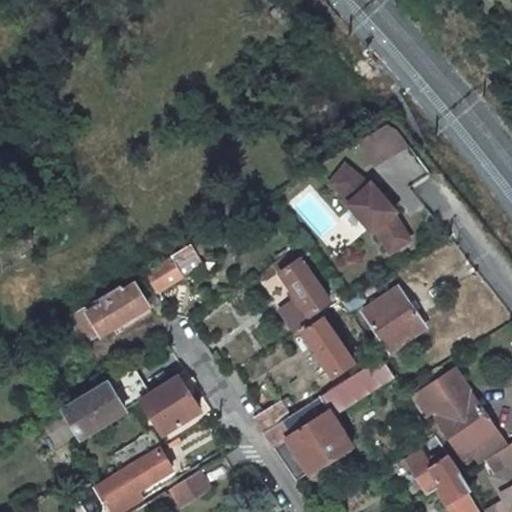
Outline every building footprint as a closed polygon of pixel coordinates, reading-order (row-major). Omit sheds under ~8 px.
[(354,142),(369,169),(386,158),(371,132),(354,142)] [(404,185),(424,173),(409,148),(389,160),(404,185)] [(367,186),(343,166),(328,183),(348,201),(345,204),(371,234),(374,231),(389,254),(408,241),(392,215),(394,213),(368,185),(367,186)] [(187,273),(201,264),(190,247),(176,255),(187,273)] [(328,301),(307,270),(317,264),(306,248),(296,254),(275,266),(280,274),(296,298),(280,309),(291,325),(307,315),(328,301)] [(176,255),(171,258),(146,273),(156,291),(181,277),(187,273),(176,255)] [(100,336),(147,306),(133,284),(86,314),(100,336)] [(397,290),(363,313),(389,351),(423,328),(397,290)] [(364,303),(357,293),(343,302),(350,312),(364,303)] [(67,333),(85,323),(77,310),(60,321),(67,333)] [(325,320),(304,333),(331,376),(352,362),(325,320)] [(352,447),(332,416),(394,376),(381,358),(291,416),(264,433),(296,481),(309,474),(310,474),(324,465),(328,472),(342,463),(337,457),(352,447)] [(128,370),(63,409),(73,426),(81,438),(142,400),(145,398),(128,370)] [(163,433),(200,410),(178,377),(145,398),(142,400),(163,433)] [(496,436),(471,397),(436,421),(462,459),(477,449),(496,436)] [(282,402),(254,419),(264,433),(291,416),(282,402)] [(504,448),(496,436),(477,449),(485,460),(504,448)] [(153,437),(130,450),(137,461),(159,447),(153,437)] [(511,443),(511,444),(511,445),(511,463),(488,478),(495,488),(511,477),(511,443)] [(137,491),(171,469),(159,447),(137,461),(95,487),(109,511),(120,511),(142,499),(137,491)] [(419,452),(404,463),(427,495),(441,487),(450,501),(454,498),(462,511),(476,511),(465,492),(470,489),(461,475),(448,456),(437,464),(432,456),(425,460),(419,452)] [(199,471),(169,489),(180,506),(209,488),(199,471)] [(511,511),(511,477),(495,488),(506,506),(494,511),(511,511)]
